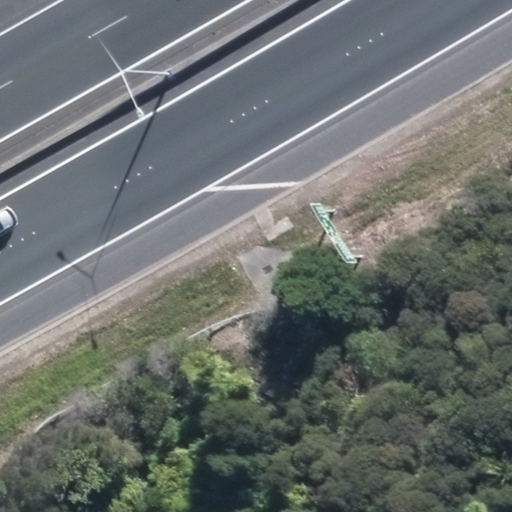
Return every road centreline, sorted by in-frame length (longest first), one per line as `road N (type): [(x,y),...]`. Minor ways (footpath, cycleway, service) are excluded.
road 1 (motorway): [(412,0),(0,244)]
road 2 (motorway): [(0,79),(143,0)]
